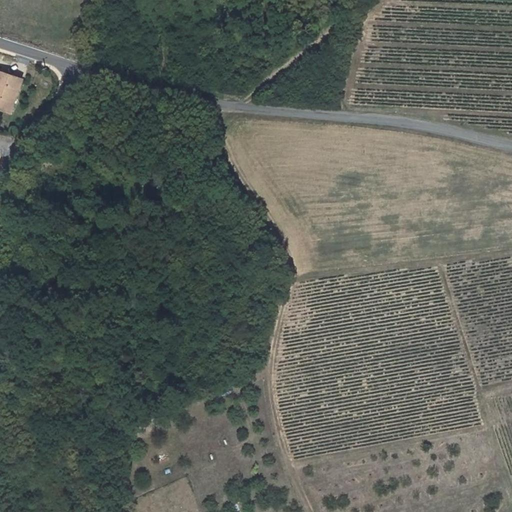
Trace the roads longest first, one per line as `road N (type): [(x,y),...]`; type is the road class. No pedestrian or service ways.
road 1 (unclassified): [(75,68),(201,103),(403,122),(511,145)]
road 2 (track): [(310,511),(271,396),(285,262),(232,163),(212,104)]
road 3 (track): [(511,249),(286,278)]
road 4 (track): [(356,9),(241,107)]
road 5 (track): [(367,0),(342,30),(329,81),(333,113)]
